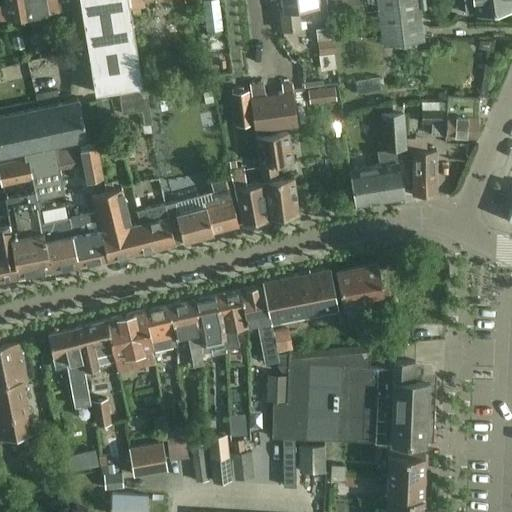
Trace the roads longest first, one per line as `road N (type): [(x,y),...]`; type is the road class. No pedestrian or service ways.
road 1 (residential): [(462,218),(421,216),(0,317)]
road 2 (residential): [(462,218),(511,88)]
